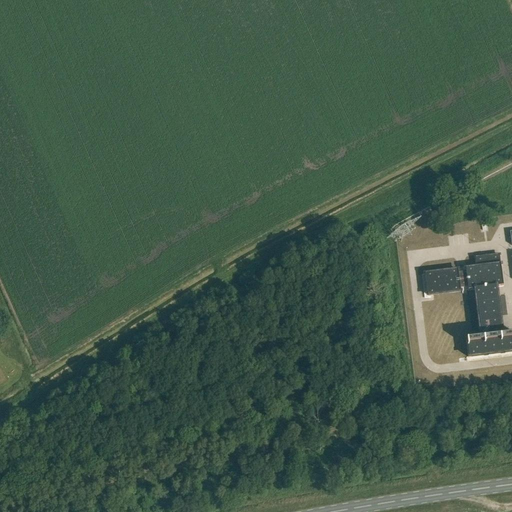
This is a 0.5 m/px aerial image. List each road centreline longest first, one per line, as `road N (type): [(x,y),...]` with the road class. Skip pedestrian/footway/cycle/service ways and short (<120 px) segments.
road 1 (track): [(511,405),(248,447),(6,511)]
road 2 (primary): [(340,511),(511,485)]
